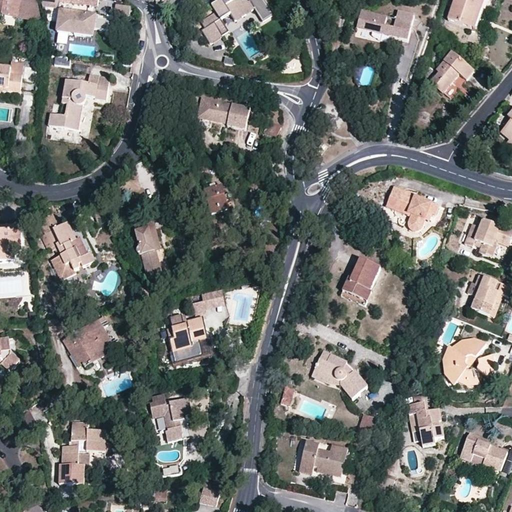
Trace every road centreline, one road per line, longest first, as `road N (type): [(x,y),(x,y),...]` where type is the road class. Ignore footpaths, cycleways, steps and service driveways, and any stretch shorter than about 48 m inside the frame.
road 1 (tertiary): [(249,493),(266,353),(299,240)]
road 2 (residential): [(161,61),(130,142),(106,172),(51,192),(0,176)]
road 3 (track): [(391,152),(440,0)]
road 4 (unknown): [(278,314),(303,319),(380,366),(379,399)]
